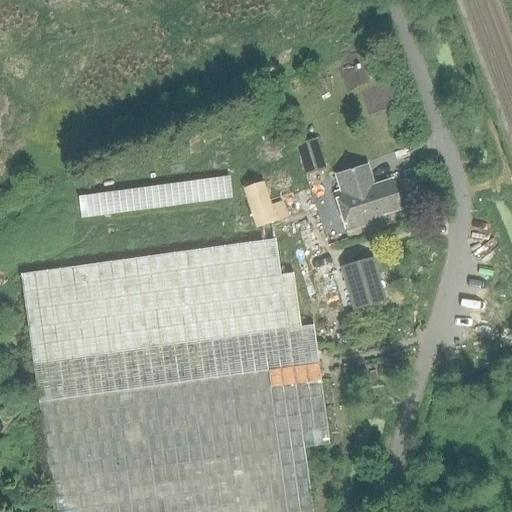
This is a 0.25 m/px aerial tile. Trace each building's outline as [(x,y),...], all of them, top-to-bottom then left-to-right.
[(324,170),(316,137),(296,142),(305,175),(324,170)] [(335,195),(346,232),(383,220),(381,216),(400,210),(392,183),(374,188),(368,168),(338,177),(343,192),(335,195)] [(270,203),(263,180),(242,187),(254,227),(286,217),(280,200),(270,203)] [(279,273),(274,238),(18,273),(51,511),(298,511),(312,510),(305,458),(314,457),(313,451),(304,452),(304,447),(328,444),(311,324),(299,325),(292,271),(279,273)] [(384,301),(372,259),(341,268),(354,310),(384,301)]
